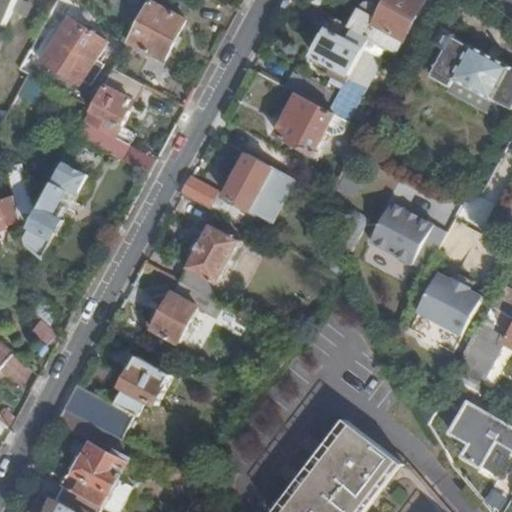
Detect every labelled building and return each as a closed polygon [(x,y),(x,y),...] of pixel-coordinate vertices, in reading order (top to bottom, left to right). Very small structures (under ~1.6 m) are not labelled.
[(0,0),(0,19),(10,0),(0,0)] [(151,0),(129,41),(168,61),(189,20),(151,0)] [(359,11),(351,25),(371,37),(372,37),(400,52),(421,15),(414,12),(419,0),(375,0),(376,0),(369,2),(363,5),(359,11)] [(428,0),(419,0),(414,12),(421,15),(428,0)] [(109,42),(72,18),(44,60),(82,84),(109,42)] [(346,82),(367,45),(372,37),(371,37),(351,25),(339,18),(333,29),(330,30),(316,56),(337,68),(334,75),(346,82)] [(458,36),(447,30),(439,44),(447,49),(432,76),(451,87),(449,91),(489,113),(491,108),(511,119),(511,117),(511,66),(474,45),(473,47),(456,38),(458,36)] [(351,121),(385,58),(367,45),(346,82),(339,95),(331,110),(351,121)] [(87,122),(116,136),(119,138),(134,110),(129,108),(134,99),(138,101),(146,85),(115,68),(95,107),(87,122)] [(296,71),(288,87),(300,94),(331,110),(339,95),(296,71)] [(355,123),(351,121),(331,110),(300,94),(279,133),(316,154),(329,130),(337,135),(348,134),(355,123)] [(87,122),(84,128),(112,143),(116,136),(87,122)] [(127,161),(151,174),(159,160),(135,147),(127,161)] [(193,177),(184,192),(251,228),(258,213),(275,221),(297,180),(250,154),(228,196),(193,177)] [(66,163),(26,239),(27,245),(47,262),(65,227),(63,225),(69,213),(63,210),(71,191),(81,196),(91,176),(66,163)] [(63,210),(69,213),(72,214),(81,196),(71,191),(63,210)] [(0,230),(9,227),(21,222),(14,196),(5,199),(0,202),(0,230)] [(372,244),(428,270),(449,231),(423,218),(420,219),(408,214),(409,212),(393,204),(372,244)] [(360,214),(330,272),(347,281),(351,277),(345,263),(367,218),(360,214)] [(440,253),(464,264),(479,231),(455,221),(440,253)] [(213,226),(183,282),(211,298),(242,242),(213,226)] [(455,279),(473,287),(476,282),(457,273),(455,279)] [(472,290),(473,287),(455,279),(454,281),(440,274),(419,314),(464,336),(485,297),(472,290)] [(211,298),(183,282),(167,310),(156,330),(181,343),(198,313),(206,311),(218,318),(226,305),(211,298)] [(511,306),(511,289),(505,285),(494,306),(508,314),(511,306)] [(156,330),(167,310),(161,306),(150,327),(156,330)] [(454,378),(480,391),(506,342),(511,345),(511,316),(508,314),(494,306),(454,378)] [(313,311),(290,340),(298,344),(320,316),(313,311)] [(42,336),(54,347),(61,333),(51,325),(42,336)] [(0,365),(12,352),(0,341),(0,371),(0,372),(0,371),(0,365)] [(175,375),(140,356),(123,386),(126,388),(117,404),(138,415),(147,400),(159,405),(175,375)] [(73,395),(67,408),(124,439),(131,426),(73,395)] [(511,430),(468,406),(451,436),(467,444),(458,460),(480,472),(497,443),(511,451),(511,430)] [(71,473),(64,486),(105,509),(111,511),(120,511),(135,487),(122,479),(133,458),(118,449),(124,439),(67,408),(59,422),(94,441),(93,445),(87,442),(75,466),(80,469),(77,473),(71,473)] [(6,409),(0,416),(0,419),(11,430),(17,419),(6,409)] [(286,511),(355,424),(348,420),(276,511),(286,511)] [(362,511),(402,460),(355,424),(286,511),(362,511)] [(208,445),(187,473),(196,478),(206,463),(216,451),(208,445)] [(369,511),(407,464),(402,460),(362,511),(369,511)] [(103,511),(105,509),(64,486),(49,511),(103,511)] [(236,511),(228,501),(221,510),(221,511),(236,511)]
